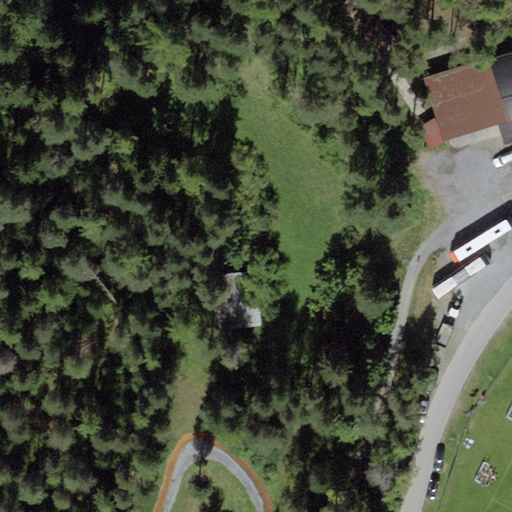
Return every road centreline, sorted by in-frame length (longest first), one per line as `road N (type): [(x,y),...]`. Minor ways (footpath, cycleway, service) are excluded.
road 1 (track): [(511,232),(439,234),(410,272),(341,511)]
road 2 (unclassified): [(511,290),(443,395),(408,511)]
